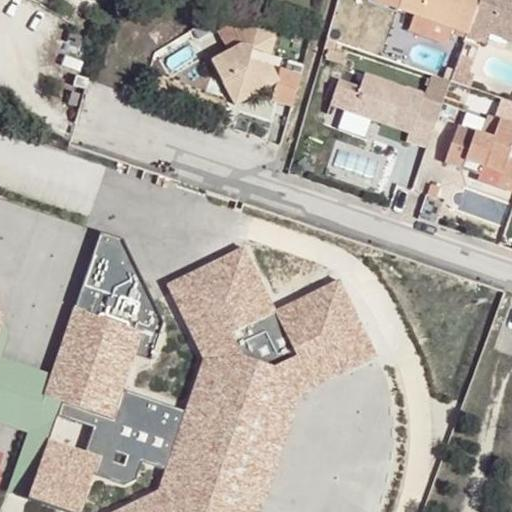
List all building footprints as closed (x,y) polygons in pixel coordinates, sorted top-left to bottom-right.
[(452,31),(467,36),(479,0),(403,0),(399,13),(415,18),(452,31)] [(511,0),(479,0),(467,36),(484,42),(486,36),(504,42),(506,34),(511,35),(511,0)] [(448,43),(452,31),(415,18),(411,29),(448,43)] [(501,47),(504,42),(486,36),(484,42),(501,47)] [(253,48),(242,56),(249,58),(247,71),(267,77),(276,46),(254,40),(253,48)] [(249,58),(242,56),(240,56),(242,49),(236,48),(237,43),(231,41),(215,49),(224,65),(209,74),(234,115),(251,106),(263,101),(267,77),(247,71),(249,58)] [(333,53),(330,63),(347,70),(350,60),(333,53)] [(407,145),(427,152),(451,83),(430,76),(422,97),(363,79),(350,116),(380,127),(394,132),(408,137),(407,145)] [(277,93),(267,77),(263,101),(251,106),(271,114),(277,93)] [(380,127),(350,116),(347,126),(379,135),(380,127)] [(457,170),(467,173),(468,167),(488,173),(491,168),(507,174),(504,180),(511,181),(511,126),(500,123),(493,143),(459,132),(448,166),(457,170)] [(468,167),(467,173),(486,180),(488,173),(468,167)] [(501,185),(511,188),(511,181),(504,180),(501,185)] [(11,337),(3,324),(0,333),(0,428),(29,438),(11,494),(34,501),(51,447),(60,422),(96,433),(88,458),(99,462),(95,476),(133,489),(142,463),(169,472),(188,416),(126,395),(137,363),(150,367),(163,326),(121,241),(102,234),(51,383),(1,366),(11,337)] [(272,308),(241,245),(167,281),(202,365),(188,416),(169,472),(162,491),(124,511),(259,511),(298,397),(379,358),(337,276),(272,308)] [(51,447),(34,501),(31,511),(84,511),(95,476),(99,462),(88,458),(51,447)]
